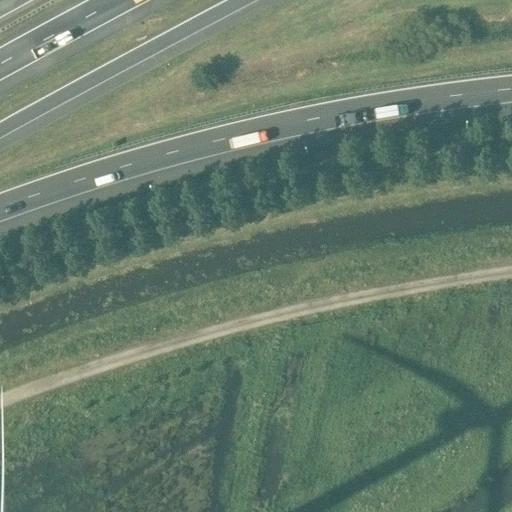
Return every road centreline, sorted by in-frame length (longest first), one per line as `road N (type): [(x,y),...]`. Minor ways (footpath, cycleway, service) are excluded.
road 1 (motorway): [(0,208),(216,141),(335,114),(511,89)]
road 2 (motorway): [(0,131),(249,0)]
road 3 (motorway): [(0,64),(121,0)]
